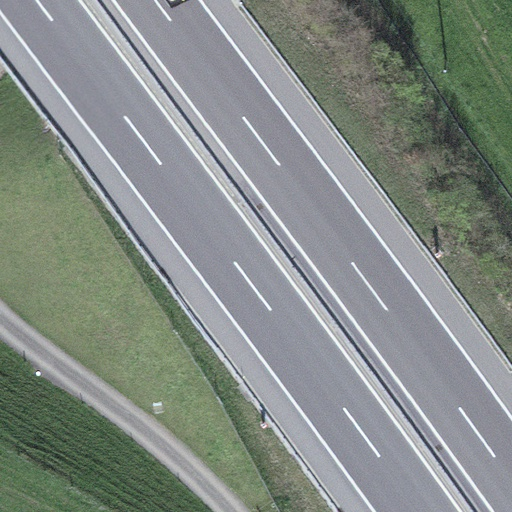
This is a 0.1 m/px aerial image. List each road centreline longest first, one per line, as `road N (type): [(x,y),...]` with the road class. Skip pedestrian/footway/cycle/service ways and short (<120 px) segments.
road 1 (motorway): [(36,0),(418,511)]
road 2 (motorway): [(511,483),(153,0)]
road 3 (track): [(227,511),(169,453),(0,320)]
